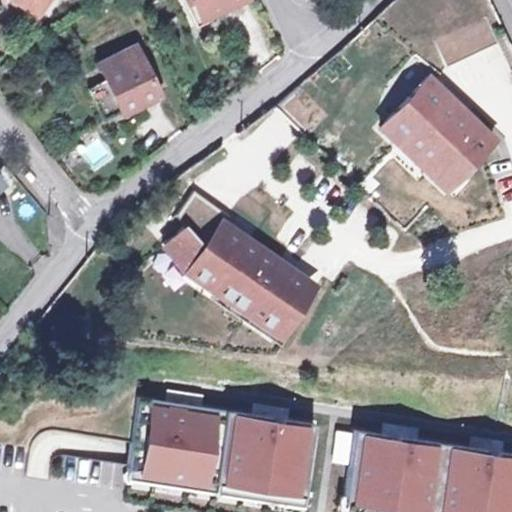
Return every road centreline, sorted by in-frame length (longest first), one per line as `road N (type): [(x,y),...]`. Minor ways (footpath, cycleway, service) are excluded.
road 1 (unclassified): [(89,222),(309,46)]
road 2 (unclassified): [(0,337),(89,222)]
road 3 (residential): [(89,222),(0,121)]
